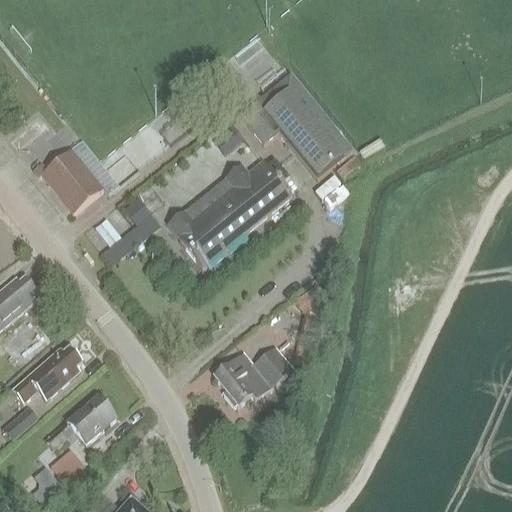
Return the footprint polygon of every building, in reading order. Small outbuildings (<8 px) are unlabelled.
[(291,80),(240,121),(263,150),(279,137),(317,185),(352,157),(291,80)] [(20,152),(46,130),(39,121),(12,144),(20,152)] [(234,132),(223,141),(233,153),(244,145),(234,132)] [(41,179),(73,219),(103,195),(71,155),(48,174),(42,167),(33,174),(39,181),(41,179)] [(345,181),(363,168),(358,161),(340,174),(345,181)] [(202,274),(292,201),(282,188),(290,182),(275,163),(267,170),(264,166),(248,179),(241,171),(168,230),(180,245),(179,246),(202,274)] [(138,204),(123,215),(136,231),(148,222),(150,219),(144,211),(138,204)] [(112,250),(124,242),(110,222),(98,230),(112,250)] [(37,297),(25,284),(20,288),(16,284),(0,297),(0,335),(35,306),(32,302),(37,297)] [(304,320),(326,303),(316,290),(294,307),(304,320)] [(76,372),(81,368),(69,354),(64,358),(61,354),(13,395),(24,408),(38,396),(46,406),(80,376),(76,372)] [(255,405),(292,374),(276,354),(253,372),(243,360),(215,382),(228,398),(225,400),(234,412),(237,410),(239,411),(252,401),(255,405)] [(54,454),(75,436),(86,450),(117,424),(98,401),(46,445),(54,454)] [(28,410),(2,432),(13,444),(38,422),(28,410)] [(47,505),(62,492),(51,479),(39,489),(39,495),(47,505)] [(116,511),(104,501),(94,511),(139,511),(131,505),(124,511),(116,511)]
